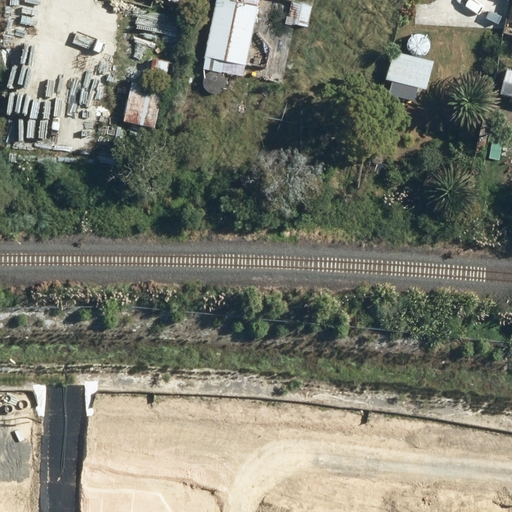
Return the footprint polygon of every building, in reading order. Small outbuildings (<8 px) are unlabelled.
[(230,0),(212,0),(198,70),(217,74),(220,61),(242,66),(256,0),(239,0),(239,2),(230,0)] [(291,2),(286,24),(306,28),(310,6),(291,2)] [(153,58),(149,83),(167,86),(171,61),(153,58)] [(511,69),(505,68),(497,97),(511,101),(511,69)] [(165,90),(132,83),(124,122),(156,129),(165,90)]
